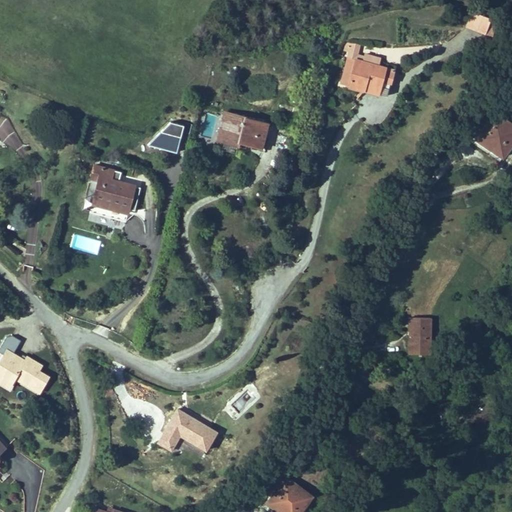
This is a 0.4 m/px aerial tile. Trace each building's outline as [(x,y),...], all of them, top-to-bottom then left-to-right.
[(498,22),(471,12),(465,28),(492,38),(498,22)] [(351,42),(347,60),(355,62),(357,54),(359,54),(361,44),(351,42)] [(396,70),(380,66),(382,58),(364,54),(364,56),(359,54),(357,54),(355,62),(352,72),(349,71),(348,74),(343,73),(340,84),(347,86),(347,88),(366,93),(368,86),(381,89),(380,94),(387,96),(390,85),(392,86),(396,70)] [(349,71),(352,72),(355,62),(347,60),(343,73),(348,74),(349,71)] [(368,86),(366,93),(379,97),(380,94),(381,89),(368,86)] [(511,147),(511,124),(495,113),(475,141),(503,160),(511,147)] [(268,125),(224,114),(217,143),(238,148),(239,145),(261,150),(268,125)] [(176,154),(184,127),(170,123),(147,146),(176,154)] [(193,124),(187,123),(184,133),(190,134),(193,124)] [(128,215),(136,185),(113,179),(115,170),(94,164),(89,181),(97,183),(91,206),(128,215)] [(431,355),(432,319),(415,319),(414,335),(409,335),(408,354),(431,355)] [(13,354),(21,341),(13,336),(6,337),(0,347),(0,353),(3,355),(6,349),(13,354)] [(15,382),(39,396),(50,377),(40,372),(43,366),(27,356),(25,360),(13,354),(6,349),(3,355),(0,359),(0,381),(11,388),(15,382)] [(218,433),(177,409),(156,444),(171,453),(180,438),(206,453),(218,433)] [(392,411),(384,423),(394,429),(401,417),(392,411)] [(286,477),(265,505),(274,511),(302,511),(314,497),(286,477)]
